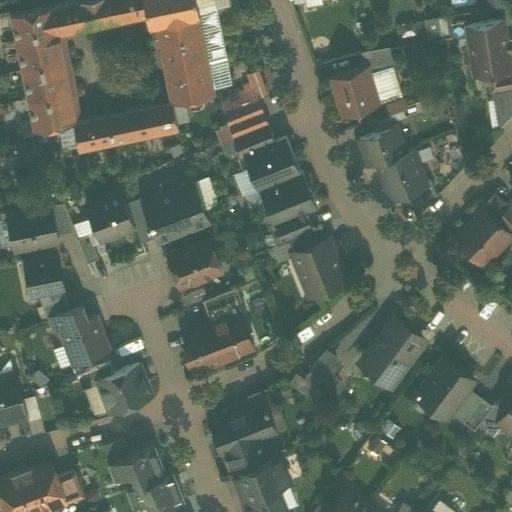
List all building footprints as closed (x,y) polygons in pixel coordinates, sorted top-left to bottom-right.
[(58,29),(91,22),(86,0),(58,0),(53,1),(52,1),(58,29)] [(102,0),(86,0),(91,22),(106,19),(102,0)] [(146,0),(102,0),(106,19),(148,10),(146,0)] [(150,20),(157,19),(156,17),(199,9),(197,0),(146,0),(148,10),(150,20)] [(197,0),(199,9),(217,5),(215,0),(197,0)] [(12,9),(17,38),(58,29),(52,1),(12,9)] [(204,32),(222,29),(217,5),(199,9),(203,29),(204,32)] [(157,19),(160,37),(203,29),(199,9),(156,17),(157,19)] [(450,13),(439,15),(442,35),(453,33),(450,13)] [(428,37),(442,35),(439,15),(425,18),(428,37)] [(490,70),(493,88),(511,85),(511,65),(504,17),(466,23),(474,73),(490,70)] [(64,59),(58,29),(17,38),(23,67),(64,59)] [(160,37),(166,66),(209,57),(204,32),(203,29),(160,37)] [(222,29),(204,32),(209,57),(226,54),(222,29)] [(368,62),(370,70),(387,65),(394,63),(389,44),(367,48),(361,49),(365,63),(368,62)] [(209,58),(214,85),(232,81),(227,54),(209,58)] [(214,85),(209,58),(209,57),(166,66),(172,96),(172,98),(174,97),(185,95),(216,89),(214,85)] [(70,88),(64,59),(23,67),(29,97),(70,88)] [(342,111),(379,99),(370,70),(368,62),(365,63),(330,74),(342,111)] [(387,65),(370,70),(379,99),(396,94),(387,65)] [(233,106),(234,105),(259,96),(259,95),(268,92),(259,67),(250,71),(254,83),(229,92),(230,94),(233,106)] [(511,85),(493,88),(499,126),(510,116),(511,113),(511,85)] [(75,115),(70,88),(29,97),(35,125),(58,121),(76,117),(75,115)] [(225,109),(233,106),(230,94),(220,98),(225,109)] [(174,97),(178,121),(189,119),(185,95),(174,97)] [(172,96),(124,106),(130,134),(179,124),(178,121),(174,97),(172,98),(172,96)] [(234,105),(244,130),(268,120),(259,96),(234,105)] [(229,121),(234,134),(244,130),(234,105),(233,106),(225,109),(229,121)] [(81,144),(130,134),(124,106),(75,115),(76,117),(81,144)] [(393,111),(395,118),(409,113),(406,106),(393,111)] [(372,118),(377,129),(396,122),(392,111),(372,118)] [(63,147),(81,144),(76,117),(58,121),(63,147)] [(273,133),(268,120),(244,130),(234,134),(239,145),(235,146),(239,155),(244,153),(244,151),(269,141),(266,136),(273,133)] [(221,138),(234,134),(229,121),(225,122),(223,125),(220,126),(218,128),(221,135),(220,136),(221,138)] [(359,136),(368,162),(376,160),(407,148),(397,122),(396,122),(377,129),(359,136)] [(275,139),(273,133),(266,136),(269,141),(275,139)] [(226,150),(235,146),(239,145),(234,134),(221,139),(226,150)] [(303,169),(301,169),(286,134),(275,139),(269,141),(244,151),(244,153),(249,165),(258,187),(260,186),(266,201),(274,220),(274,221),(299,211),(306,208),(317,204),(303,169)] [(376,160),(390,197),(407,191),(428,183),(414,145),(407,148),(376,160)] [(242,193),(245,192),(258,187),(249,165),(234,171),(242,193)] [(207,175),(194,180),(204,205),(217,200),(207,175)] [(156,233),(158,237),(208,217),(204,205),(194,180),(144,199),(143,199),(156,233)] [(407,191),(411,202),(436,192),(432,181),(428,183),(407,191)] [(260,186),(258,187),(245,192),(251,207),(266,201),(260,186)] [(493,216),(497,219),(497,218),(511,204),(491,186),(478,200),(484,206),(494,215),(493,216)] [(92,214),(101,236),(135,223),(126,200),(122,188),(87,202),(92,214)] [(135,223),(142,239),(156,233),(143,199),(144,199),(142,193),(126,200),(135,223)] [(52,202),(58,232),(75,228),(73,222),(64,200),(52,202)] [(6,212),(14,247),(60,238),(58,232),(52,202),(6,212)] [(511,205),(511,204),(497,218),(511,232),(511,231),(511,205)] [(484,261),(511,232),(497,218),(497,219),(493,216),(494,215),(484,206),(456,235),(484,261)] [(302,217),(308,214),(306,208),(299,211),(302,217)] [(277,242),(288,237),(313,227),(308,214),(302,217),(299,211),(274,221),(274,220),(269,222),(277,242)] [(89,232),(92,240),(101,236),(92,214),(73,222),(75,229),(78,236),(89,232)] [(323,223),(313,227),(288,237),(293,248),(327,234),(323,223)] [(78,236),(88,260),(98,256),(92,240),(89,232),(78,236)] [(293,253),(309,293),(348,277),(331,233),(327,234),(293,248),(291,249),(293,253)] [(179,283),(180,284),(206,274),(205,270),(216,265),(218,269),(220,268),(207,235),(167,251),(167,252),(168,251),(180,283),(179,283)] [(288,237),(277,242),(270,244),(276,260),(293,253),(291,249),(293,248),(288,237)] [(32,292),(39,291),(49,289),(64,286),(56,251),(25,257),(32,292)] [(205,270),(206,274),(218,269),(216,265),(205,270)] [(236,283),(223,288),(227,299),(241,294),(236,283)] [(185,303),(203,296),(207,295),(203,284),(181,292),(185,303)] [(64,286),(49,289),(53,299),(67,294),(64,286)] [(223,288),(207,295),(203,296),(208,308),(219,304),(223,314),(238,308),(238,310),(245,307),(246,307),(241,294),(227,299),(223,288)] [(44,302),(53,299),(49,289),(39,291),(44,302)] [(44,302),(48,313),(49,313),(71,305),(67,294),(53,299),(44,302)] [(55,329),(60,327),(60,326),(87,315),(82,301),(71,305),(49,313),(55,329)] [(208,308),(212,319),(223,314),(219,304),(208,308)] [(184,348),(192,367),(244,347),(238,330),(245,327),(238,310),(238,308),(223,314),(212,319),(185,329),(192,345),(184,348)] [(97,311),(87,315),(60,326),(60,327),(67,345),(71,343),(76,357),(72,359),(73,360),(110,345),(97,311)] [(362,357),(392,380),(424,338),(393,315),(362,357)] [(238,330),(244,347),(251,344),(245,327),(238,330)] [(67,345),(72,359),(76,357),(71,343),(67,345)] [(305,373),(331,393),(340,380),(327,370),(337,357),(324,348),(305,373)] [(416,391),(446,413),(450,408),(469,384),(474,376),(444,354),(416,391)] [(77,371),(83,386),(93,382),(94,378),(99,377),(98,375),(115,369),(111,358),(77,371)] [(99,377),(110,407),(152,391),(139,359),(115,369),(98,375),(99,377)] [(0,420),(27,414),(21,391),(15,368),(0,371),(0,420)] [(288,379),(314,398),(322,387),(297,368),(288,379)] [(264,399),(268,408),(279,404),(272,386),(271,383),(248,392),(252,403),(264,399)] [(450,408),(464,418),(482,394),(469,384),(450,408)] [(28,418),(41,415),(37,401),(34,388),(21,391),(27,414),(28,418)] [(493,402),(482,394),(464,418),(475,426),(478,422),(493,402)] [(49,398),(37,401),(41,415),(44,427),(56,424),(49,398)] [(212,419),(231,467),(241,463),(271,452),(264,434),(276,429),(268,408),(264,399),(252,403),(212,419)] [(511,399),(505,409),(498,418),(502,421),(511,429),(511,399)] [(494,400),(493,402),(478,422),(494,433),(502,421),(498,418),(505,409),(494,400)] [(377,450),(387,437),(376,429),(366,441),(377,450)] [(102,441),(109,458),(131,449),(126,435),(102,441)] [(127,484),(127,485),(173,467),(166,469),(155,440),(131,449),(109,458),(116,476),(132,470),(136,481),(127,484)] [(241,463),(246,475),(267,467),(265,461),(282,454),(279,449),(271,452),(241,463)] [(236,479),(243,497),(278,484),(291,478),(282,454),(265,461),(267,467),(246,475),(236,479)] [(0,475),(0,480),(3,488),(0,494),(2,499),(8,501),(12,511),(32,511),(49,506),(49,504),(64,498),(66,498),(56,473),(50,457),(33,463),(32,463),(15,470),(12,468),(6,470),(4,474),(0,475)] [(241,463),(231,467),(236,479),(246,475),(241,463)] [(65,500),(65,501),(86,493),(76,466),(56,473),(66,498),(64,498),(65,500)] [(185,497),(173,467),(127,485),(134,502),(150,496),(155,509),(177,500),(185,497)] [(288,511),(278,484),(243,497),(248,511),(288,511)] [(382,511),(346,485),(332,503),(325,511),(382,511)] [(310,511),(325,511),(332,503),(323,496),(310,511)] [(457,511),(458,511),(439,496),(430,509),(433,511),(457,511)] [(410,511),(415,506),(405,498),(394,511),(410,511)] [(156,511),(179,511),(182,511),(177,500),(155,509),(156,511)]
